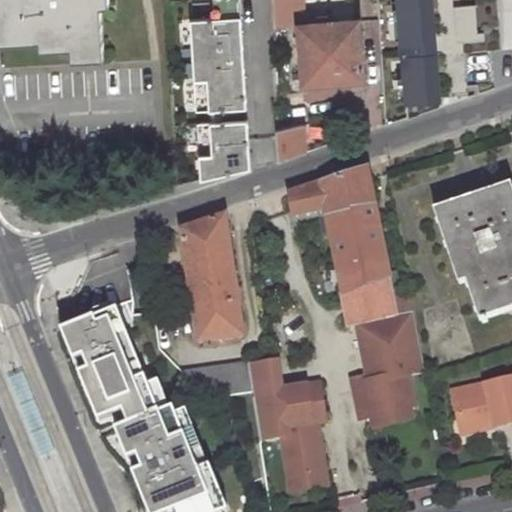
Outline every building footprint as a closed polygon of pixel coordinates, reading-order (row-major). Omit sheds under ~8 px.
[(0,0),(0,42),(40,40),(40,48),(69,47),(69,60),(103,58),(101,6),(109,6),(108,0),(0,0)] [(188,0),(189,1),(207,0),(212,0),(213,19),(190,21),(196,113),(246,109),(238,0),(188,0)] [(298,0),(271,0),(272,25),(299,23),(298,0)] [(398,0),(406,104),(441,101),(440,97),(432,0),(398,0)] [(475,6),(453,7),(456,43),(484,41),(484,33),(476,34),(475,6)] [(367,79),(362,18),(299,23),(305,85),(367,79)] [(441,101),(406,104),(407,117),(441,106),(441,101)] [(247,121),(198,124),(201,180),(249,169),(247,121)] [(304,124),(276,131),(277,162),(305,151),(304,124)] [(327,209),(344,296),(392,286),(368,169),(289,195),(294,216),(327,209)] [(511,189),(511,186),(434,210),(452,264),(458,262),(477,316),(511,305),(511,189)] [(201,342),(245,335),(227,216),(182,231),(201,342)] [(392,286),(344,296),(350,322),(358,320),(397,311),(392,286)] [(397,311),(358,320),(370,378),(361,380),(368,414),(373,413),(410,406),(416,405),(410,376),(408,364),(424,361),(413,308),(397,311)] [(99,422),(123,411),(129,426),(115,431),(126,461),(139,456),(144,471),(134,475),(149,511),(223,511),(224,511),(208,469),(195,474),(188,456),(202,450),(186,409),(175,414),(171,409),(159,415),(144,378),(134,381),(116,336),(125,332),(116,311),(64,331),(75,361),(85,357),(90,371),(80,376),(99,422)] [(256,391),(263,439),(285,435),(292,477),(329,470),(322,434),(316,429),(315,420),(320,420),(329,418),(322,380),(289,386),(286,391),(267,395),(265,386),(284,382),(280,358),(252,363),(256,391)] [(408,364),(410,376),(426,373),(424,361),(408,364)] [(191,404),(256,391),(252,363),(205,371),(186,374),(191,404)] [(361,380),(353,381),(360,416),(368,414),(361,380)] [(511,424),(511,380),(452,395),(459,429),(494,421),(496,428),(511,424)] [(284,382),(265,386),(267,395),(286,391),(289,386),(284,382)] [(373,413),(375,426),(413,418),(410,406),(373,413)] [(461,436),(496,428),(494,421),(459,429),(461,436)] [(292,477),(294,489),(331,482),(329,470),(292,477)]
